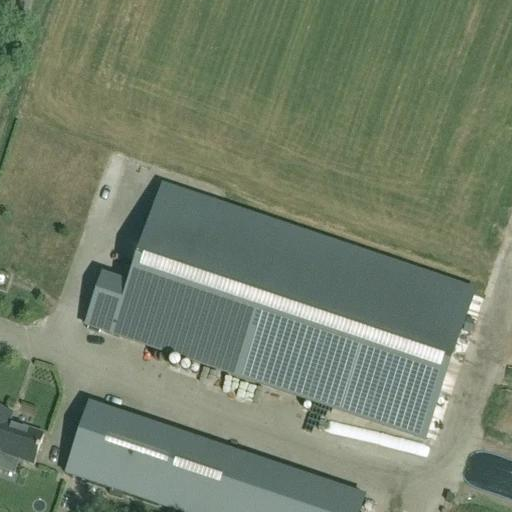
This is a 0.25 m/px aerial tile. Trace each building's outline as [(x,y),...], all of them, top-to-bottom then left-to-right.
[(100,256),(127,263),(154,165),(113,153),(90,236),(104,240),(100,256)] [(130,292),(103,283),(88,329),(425,442),(472,300),(162,196),(130,292)] [(51,425),(64,390),(36,379),(28,402),(43,407),(38,420),(51,425)] [(123,496),(169,511),(216,511),(235,455),(91,406),(67,477),(111,492),(110,496),(122,500),(123,496)] [(0,454),(34,466),(44,437),(8,425),(11,415),(0,411),(0,454)] [(235,455),(216,511),(360,511),(365,498),(235,455)]
